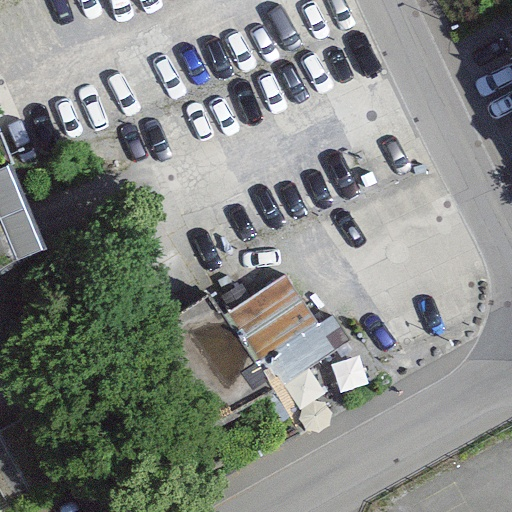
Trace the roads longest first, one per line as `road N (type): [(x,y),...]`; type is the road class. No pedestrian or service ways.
road 1 (residential): [(253,511),(511,368)]
road 2 (residential): [(511,242),(388,0)]
